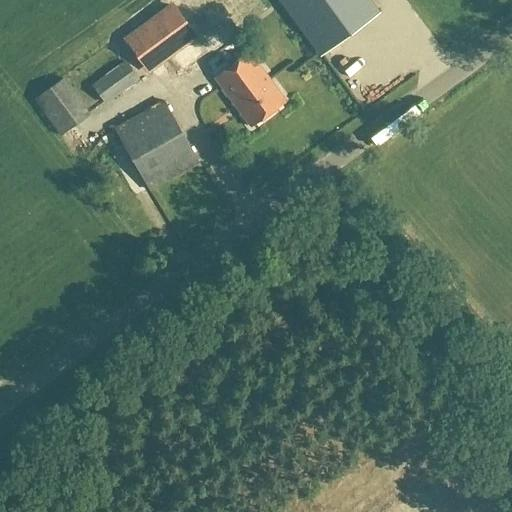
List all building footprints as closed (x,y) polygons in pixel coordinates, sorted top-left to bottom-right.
[(282,0),(321,50),(373,9),(365,0),(282,0)] [(127,41),(148,71),(194,37),(172,7),(127,41)] [(250,128),(285,103),(249,53),(214,78),(250,128)] [(113,106),(140,91),(133,79),(106,95),(113,106)] [(156,202),(208,176),(175,109),(123,134),(156,202)]
